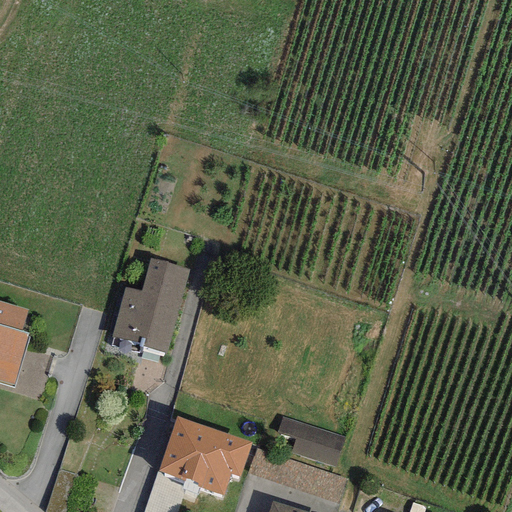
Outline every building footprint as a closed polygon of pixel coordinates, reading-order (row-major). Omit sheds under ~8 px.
[(188,270),(149,259),(139,292),(125,287),(111,337),(143,344),(141,347),(165,353),(188,270)] [(0,383),(13,387),(29,334),(20,331),(26,310),(0,301),(0,383)] [(22,372),(44,378),(50,356),(28,350),(22,372)] [(251,444),(176,418),(158,472),(183,481),(184,478),(196,483),(195,486),(223,496),(230,474),(239,477),(251,444)] [(345,438),(281,418),(276,433),(295,439),(290,452),(336,467),(345,438)] [(347,478),(256,447),(247,473),(338,504),(347,478)] [(304,511),(271,501),(267,511),(304,511)]
